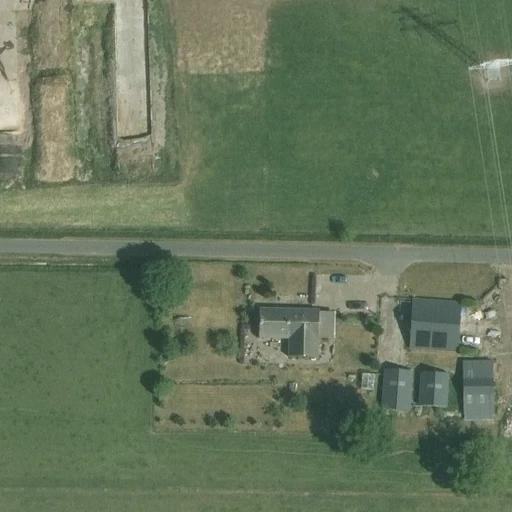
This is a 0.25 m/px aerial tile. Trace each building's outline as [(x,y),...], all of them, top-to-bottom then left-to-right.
[(98,0),(56,0),(57,19),(100,17),(98,0)] [(354,301),(353,278),(321,279),(321,302),(354,301)] [(413,300),(409,350),(457,354),(461,304),(413,300)] [(317,312),(259,311),(259,339),(288,339),(288,357),(316,358),(317,312)] [(492,363),(462,364),(463,399),(463,410),(463,416),(493,415),(492,363)] [(384,371),(382,412),(409,413),(412,372),(384,371)] [(447,409),(449,377),(420,375),(418,407),(447,409)]
